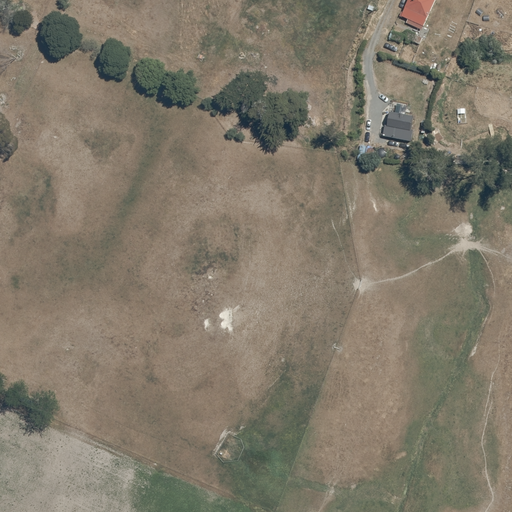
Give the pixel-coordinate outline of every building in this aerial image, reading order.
[(436,0),(409,0),(401,16),(409,20),(408,23),(422,30),(436,0)] [(424,38),(411,32),(407,40),(421,46),(424,38)] [(401,53),(382,46),(379,55),(398,62),(401,53)] [(415,117),(390,112),(385,136),(412,142),(414,131),(412,131),(415,117)] [(367,131),(353,131),(353,145),(367,145),(367,131)]
